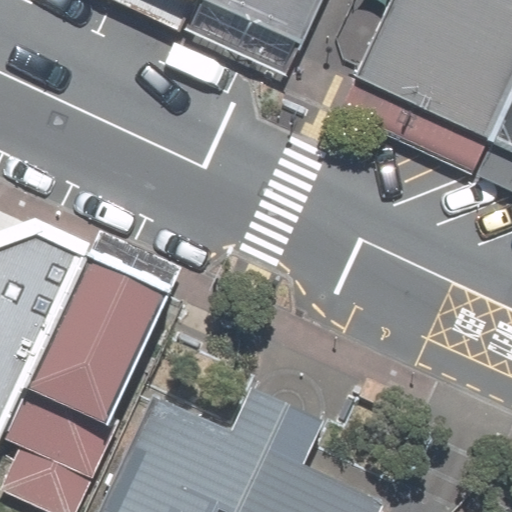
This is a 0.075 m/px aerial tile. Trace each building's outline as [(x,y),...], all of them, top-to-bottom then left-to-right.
[(200,0),(304,47),(325,0),(200,0)] [(511,11),(511,0),(393,0),(347,102),(451,149),(511,11)] [(511,11),(451,149),(511,176),(511,11)] [(0,441),(2,437),(92,247),(94,243),(39,217),(0,230),(0,441)] [(176,285),(92,247),(2,437),(21,446),(1,489),(50,511),(78,511),(121,421),(115,417),(176,285)] [(155,393),(98,511),(380,511),(386,501),(305,463),(325,420),(254,387),(233,430),(155,393)]
